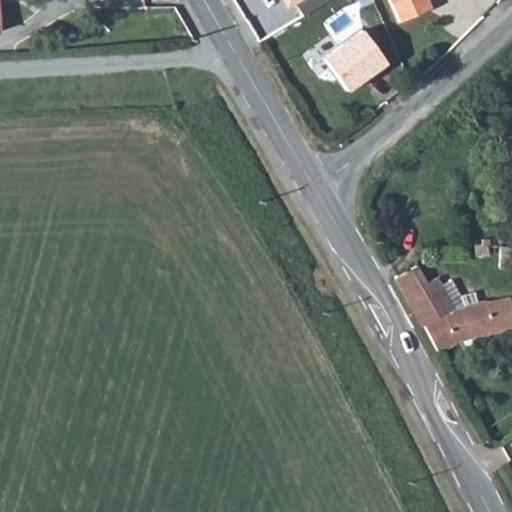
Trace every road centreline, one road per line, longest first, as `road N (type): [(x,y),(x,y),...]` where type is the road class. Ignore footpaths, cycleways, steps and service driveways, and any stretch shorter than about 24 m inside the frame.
road 1 (secondary): [(316,188),(489,511)]
road 2 (unclassified): [(511,14),(316,188)]
road 3 (secondary): [(204,0),(316,188)]
